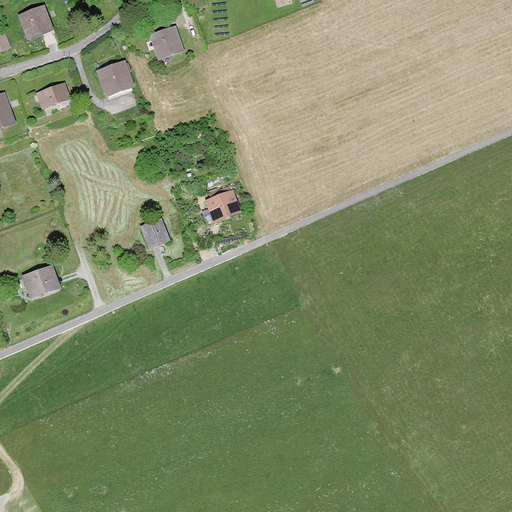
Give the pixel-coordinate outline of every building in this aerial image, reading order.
[(19,18),(29,42),(53,33),(44,9),(19,18)] [(184,54),(176,29),(151,37),(159,62),(184,54)] [(0,35),(0,51),(0,52),(17,46),(12,31),(0,35)] [(131,77),(127,63),(98,73),(106,97),(125,91),(127,95),(134,93),(129,78),(131,77)] [(60,110),(71,106),(65,86),(36,95),(42,112),(59,106),(60,110)] [(4,95),(0,96),(0,133),(16,127),(4,95)] [(211,201),(206,203),(209,212),(203,214),(207,227),(242,215),(234,193),(220,198),(218,192),(209,195),(211,201)] [(170,244),(162,222),(141,231),(149,252),(170,244)] [(61,292),(53,268),(22,278),(30,302),(61,292)]
